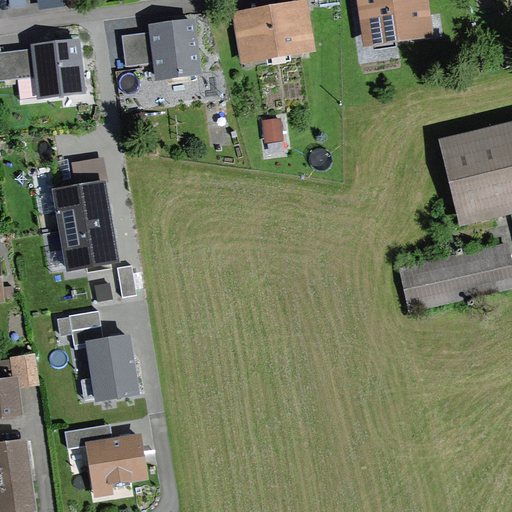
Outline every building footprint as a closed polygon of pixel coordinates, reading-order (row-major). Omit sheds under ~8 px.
[(361,0),(368,40),(427,32),(422,0),(361,0)] [(307,26),(304,8),(238,19),(245,57),(303,47),(299,27),(307,26)] [(199,74),(192,23),(152,28),(158,79),(199,74)] [(83,93),(77,43),(34,48),(39,98),(83,93)] [(284,141),(283,121),(265,122),(265,142),(284,141)] [(511,129),(447,146),(465,219),(511,207),(511,129)] [(55,192),(62,231),(110,223),(103,184),(55,192)] [(116,262),(110,223),(62,231),(69,271),(116,262)] [(472,297),(511,288),(511,273),(506,245),(463,255),(461,249),(455,250),(456,256),(401,269),(411,311),(466,298),(467,305),(473,303),(472,297)] [(137,296),(132,266),(117,269),(122,298),(137,296)] [(137,394),(128,337),(103,341),(99,312),(69,316),(74,346),(88,344),(97,401),(137,394)] [(13,359),(15,373),(18,372),(20,385),(37,382),(34,355),(13,359)] [(0,417),(19,415),(14,380),(0,381),(0,417)] [(129,480),(146,478),(139,437),(88,446),(94,486),(111,483),(112,488),(130,485),(129,480)] [(0,480),(28,477),(25,459),(23,442),(0,444),(0,480)] [(0,511),(27,511),(32,511),(30,494),(28,477),(0,480),(0,511)]
